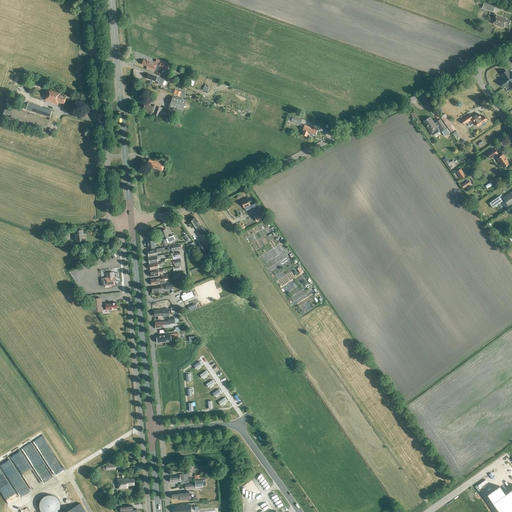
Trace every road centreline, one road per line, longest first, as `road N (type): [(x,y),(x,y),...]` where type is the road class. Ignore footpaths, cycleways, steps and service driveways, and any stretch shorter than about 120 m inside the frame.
road 1 (unclassified): [(141,219),(179,212),(474,69)]
road 2 (unclassified): [(148,511),(118,221)]
road 3 (unclassified): [(118,221),(106,202),(90,0)]
road 4 (primary): [(131,220),(110,0)]
road 5 (unclassified): [(160,430),(141,219)]
road 6 (primary): [(150,431),(131,220)]
road 7 (track): [(299,319),(214,196)]
